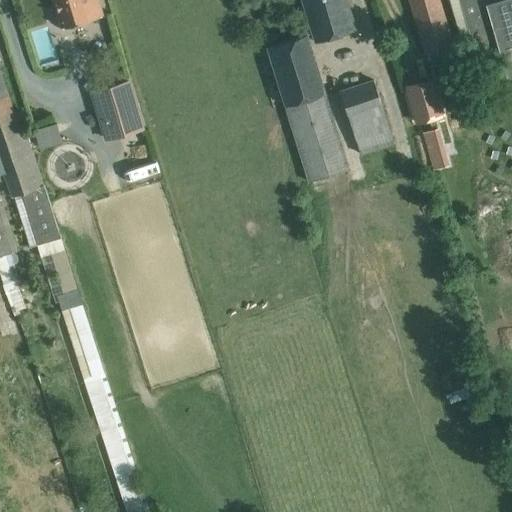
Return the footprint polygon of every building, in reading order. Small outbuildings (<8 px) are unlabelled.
[(54,0),(63,28),(103,16),(103,15),(102,15),(97,0),(54,0)] [(301,0),(313,37),(351,25),(342,0),(301,0)] [(409,0),(426,56),(453,48),(438,0),(409,0)] [(511,0),(449,0),(462,43),(471,41),(473,48),(496,41),(507,80),(511,78),(511,0)] [(306,34),(266,47),(307,179),(347,166),(306,34)] [(0,119),(14,115),(0,71),(0,119)] [(426,122),(448,116),(438,77),(403,86),(415,128),(427,124),(426,122)] [(90,91),(104,141),(145,129),(130,79),(90,91)] [(394,144),(380,107),(370,80),(338,92),(362,156),(394,144)] [(448,116),(426,122),(427,124),(431,139),(458,132),(453,114),(448,116)] [(12,192),(14,192),(41,183),(22,125),(18,126),(14,115),(0,119),(0,155),(6,172),(12,192)] [(35,127),(39,147),(62,143),(58,122),(35,127)] [(41,183),(14,192),(31,245),(36,243),(59,236),(41,183)] [(0,255),(10,252),(18,249),(0,196),(0,255)] [(56,302),(58,301),(78,295),(59,236),(36,243),(56,302)] [(0,255),(0,273),(5,287),(14,283),(17,290),(18,290),(21,288),(19,282),(20,281),(20,280),(20,279),(20,277),(19,276),(18,275),(17,275),(14,264),(15,263),(17,262),(18,260),(18,257),(17,256),(16,254),(15,253),(13,253),(10,252),(0,255)] [(27,312),(18,290),(17,290),(14,283),(5,287),(16,316),(27,312)] [(391,364),(381,285),(359,288),(369,367),(391,364)] [(149,511),(78,295),(58,301),(122,498),(126,511),(149,511)]
